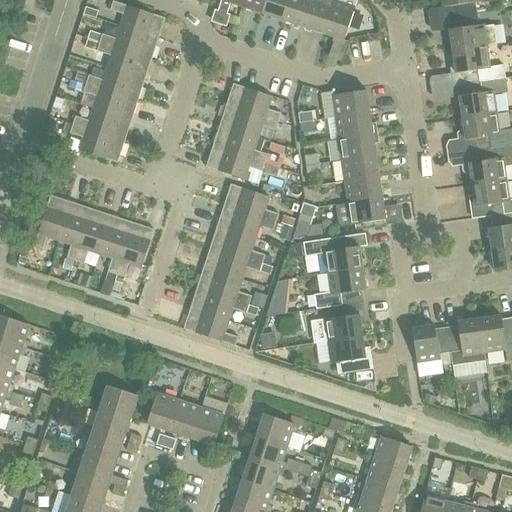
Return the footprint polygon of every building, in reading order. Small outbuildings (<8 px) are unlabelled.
[(123,19),(119,29),(159,40),(166,18),(109,0),(108,0),(106,8),(110,10),(109,14),(123,19)] [(243,0),(241,7),(262,13),(266,0),(243,0)] [(288,0),(266,0),(262,13),(282,20),(288,0)] [(288,0),(282,20),(303,27),(311,0),(288,0)] [(311,0),(303,27),(323,34),(334,1),(331,0),(311,0)] [(475,3),(480,2),(493,0),(445,0),(446,7),(450,6),(452,18),(477,14),(475,3)] [(355,8),(334,1),(323,34),(345,40),(355,8)] [(99,11),(87,7),(84,15),(96,19),(99,11)] [(479,26),(477,14),(452,18),(454,29),(450,30),(453,52),(487,47),(497,45),(494,23),(479,26)] [(152,60),(159,40),(119,29),(116,39),(102,34),(102,36),(100,43),(152,60)] [(91,32),(88,39),(100,43),(102,36),(91,32)] [(111,56),(107,68),(145,81),(152,60),(100,43),(88,39),(85,48),(111,56)] [(487,81),(505,78),(504,66),(490,68),(487,47),(453,52),(456,73),(451,74),(453,86),(487,81)] [(139,101),(145,81),(107,68),(103,80),(89,75),(86,84),(139,101)] [(78,72),(75,80),(86,84),(89,75),(78,72)] [(463,118),(497,113),(494,94),(507,92),(505,78),(487,81),(453,86),(454,97),(459,97),(463,118)] [(81,92),(84,84),(71,80),(69,88),(81,92)] [(132,121),(139,101),(86,84),(84,93),(97,97),(93,109),(132,121)] [(234,84),(227,105),(279,122),(282,114),(268,109),(272,97),(268,95),(234,84)] [(333,96),(336,118),(370,112),(367,90),(333,96)] [(57,98),(53,108),(61,111),(65,101),(57,98)] [(220,125),(258,138),(262,126),(276,131),(279,122),(227,105),(220,125)] [(73,125),(125,142),(132,121),(93,109),(89,121),(76,116),(73,125)] [(312,111),(299,113),(300,123),(313,121),(312,111)] [(339,139),(373,134),(370,112),(336,118),(339,139)] [(511,131),(500,133),(497,113),(463,118),(466,140),(470,140),(471,151),(496,148),(511,145),(511,131)] [(315,132),(313,121),(300,123),(301,133),(315,132)] [(118,163),(125,142),(73,125),(66,123),(64,131),(70,133),(70,134),(84,138),(80,151),(118,163)] [(220,125),(213,146),(265,163),(276,167),(279,158),(254,150),(258,138),(220,125)] [(339,139),(342,161),(376,155),(373,134),(339,139)] [(511,145),(496,148),(471,151),(473,162),(469,163),(472,185),(506,180),(505,168),(511,167),(511,145)] [(262,172),(265,163),(213,146),(206,167),(245,180),(249,167),(262,172)] [(319,154),(305,156),(306,166),(320,164),(319,154)] [(376,155),(342,161),(345,182),(379,177),(376,155)] [(265,163),(262,172),(277,176),(279,168),(276,167),(265,163)] [(321,175),(320,164),(306,166),(308,177),(321,175)] [(345,182),(348,203),(382,198),(379,177),(345,182)] [(489,205),(491,216),(511,213),(511,199),(509,200),(506,180),(472,185),(475,207),(489,205)] [(224,205),(276,223),(279,214),(265,210),(269,197),(231,184),(224,205)] [(59,241),(72,203),(51,196),(43,219),(35,216),(27,243),(34,246),(34,248),(43,251),(48,237),(59,241)] [(382,198),(348,203),(352,225),(386,220),(382,198)] [(67,259),(75,262),(93,210),(72,203),(59,241),(71,245),(67,259)] [(273,231),(276,223),(224,205),(217,226),(256,239),(260,227),(273,231)] [(304,207),(301,217),(314,222),(318,212),(304,207)] [(88,251),(100,255),(113,216),(93,210),(75,262),(84,264),(88,251)] [(511,213),(491,216),(493,228),(489,228),(492,250),(511,247),(511,213)] [(117,274),(133,223),(113,216),(100,255),(112,259),(108,271),(117,274)] [(284,216),(281,224),(293,227),(296,220),(284,216)] [(301,217),(297,228),(298,228),(311,232),(312,229),(314,222),(301,217)] [(114,281),(123,284),(129,264),(142,268),(155,230),(133,223),(117,274),(114,281)] [(252,251),(256,239),(217,226),(211,247),(263,264),(265,255),(252,251)] [(284,226),(280,239),(290,242),(295,229),(284,226)] [(363,268),(360,247),(367,246),(366,234),(304,243),(306,258),(326,255),(329,273),(363,268)] [(263,264),(211,247),(204,267),(242,280),(246,268),(260,272),(263,264)] [(511,247),(492,250),(495,272),(511,269),(511,247)] [(65,259),(62,269),(71,272),(75,262),(65,259)] [(273,267),(271,266),(263,264),(260,272),(270,276),(273,267)] [(204,267),(197,288),(249,305),(252,296),(238,292),(242,280),(204,267)] [(318,309),(329,307),(364,302),(362,291),(366,291),(363,268),(329,273),(332,295),(316,297),(318,309)] [(81,274),(78,286),(89,289),(93,278),(81,274)] [(277,282),(273,295),(289,295),(290,280),(277,282)] [(111,290),(114,283),(105,281),(101,292),(110,295),(111,290)] [(114,283),(111,290),(120,293),(122,286),(114,283)] [(246,313),(249,305),(197,288),(191,308),(229,321),(233,309),(246,313)] [(316,343),(328,342),(362,336),(359,316),(365,315),(364,302),(329,307),(330,319),(313,321),(316,343)] [(251,305),(249,305),(246,313),(257,316),(259,308),(251,305)] [(229,321),(191,308),(183,329),(235,347),(238,337),(225,333),(229,321)] [(0,339),(22,347),(27,348),(29,342),(24,340),(29,325),(0,315),(0,339)] [(511,360),(511,318),(502,320),(501,316),(479,319),(484,353),(506,350),(508,361),(511,360)] [(486,361),(484,353),(479,319),(457,322),(458,326),(447,328),(450,353),(452,367),(486,361)] [(439,354),(450,353),(447,328),(435,329),(435,325),(412,329),(417,363),(440,360),(439,354)] [(338,374),(363,371),(373,369),(371,357),(365,358),(362,336),(328,342),(331,364),(337,363),(338,374)] [(24,356),(27,348),(22,347),(0,339),(0,363),(15,369),(19,355),(24,356)] [(54,358),(64,361),(67,353),(56,350),(54,358)] [(61,370),(64,361),(54,358),(51,366),(61,370)] [(0,363),(0,388),(8,391),(12,392),(14,385),(10,384),(15,369),(0,363)] [(108,386),(101,409),(131,418),(138,396),(108,386)] [(12,392),(8,391),(0,388),(0,411),(1,412),(6,397),(10,398),(12,392)] [(141,406),(152,410),(155,402),(157,394),(147,390),(144,398),(141,406)] [(40,401),(50,405),(53,397),(42,393),(40,401)] [(170,431),(181,402),(157,394),(155,402),(152,410),(148,424),(170,431)] [(426,395),(423,403),(433,407),(436,398),(426,395)] [(47,413),(50,405),(40,401),(37,410),(47,413)] [(202,409),(181,402),(170,431),(192,439),(202,409)] [(101,409),(94,430),(123,440),(131,418),(101,409)] [(192,439),(214,446),(224,416),(202,409),(192,439)] [(265,414),(257,437),(287,446),(292,432),(297,434),(299,426),(265,414)] [(323,436),(333,439),(336,431),(325,428),(323,436)] [(86,452),(116,462),(123,440),(94,430),(86,452)] [(132,434),(129,442),(140,445),(142,437),(132,434)] [(157,445),(165,448),(168,437),(160,435),(157,445)] [(25,445),(36,448),(38,440),(28,437),(25,445)] [(177,440),(168,437),(165,448),(173,450),(177,440)] [(282,462),(287,446),(257,437),(250,459),(285,470),(287,463),(282,462)] [(372,451),(370,458),(405,469),(412,447),(382,437),(377,452),(372,451)] [(339,438),(336,447),(346,450),(349,442),(339,438)] [(137,454),(140,445),(129,442),(126,450),(137,454)] [(33,457),(36,448),(25,445),(22,453),(33,457)] [(344,458),(346,450),(336,447),(333,455),(344,458)] [(209,462),(212,452),(204,449),(201,459),(209,462)] [(86,452),(79,473),(109,483),(116,462),(86,452)] [(435,457),(432,468),(440,470),(443,459),(435,457)] [(397,491),(405,469),(370,458),(368,465),(372,466),(368,481),(397,491)] [(283,477),(285,470),(250,459),(243,480),(273,490),(278,475),(283,477)] [(287,463),(285,470),(309,478),(312,470),(313,467),(288,459),(287,463)] [(469,477),(477,479),(480,469),(471,467),(469,477)] [(480,469),(477,479),(485,481),(488,471),(480,469)] [(312,470),(309,478),(319,481),(322,473),(312,470)] [(109,483),(79,473),(72,495),(102,505),(109,483)] [(118,477),(115,485),(125,489),(128,481),(118,477)] [(306,486),(317,490),(319,481),(309,478),(306,486)] [(14,480),(11,488),(21,491),(24,483),(14,480)] [(268,505),(273,490),(243,480),(236,502),(266,511),(270,511),(273,507),(268,505)] [(358,494),(356,501),(389,511),(390,511),(397,491),(368,481),(363,496),(358,494)] [(322,490),(332,493),(335,485),(324,482),(322,490)] [(123,497),(125,489),(115,485),(112,494),(123,497)] [(19,500),(21,491),(11,488),(8,496),(19,500)] [(507,490),(498,488),(496,498),(504,500),(507,490)] [(332,493),(322,490),(319,498),(329,501),(332,493)] [(445,511),(448,502),(433,498),(434,493),(426,491),(420,511),(445,511)] [(99,511),(102,505),(72,495),(66,511),(99,511)] [(389,511),(356,501),(353,508),(358,510),(357,511),(389,511)] [(463,506),(448,502),(445,511),(468,511),(471,503),(464,501),(463,506)] [(266,511),(236,502),(232,511),(266,511)] [(478,505),(471,503),(468,511),(492,511),(493,509),(492,508),(491,511),(486,511),(477,510),(478,505)]
